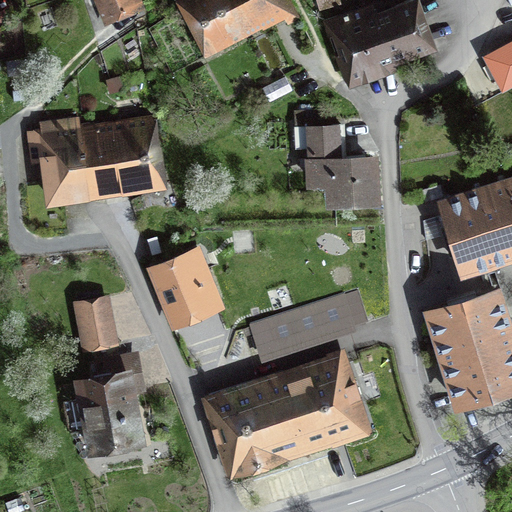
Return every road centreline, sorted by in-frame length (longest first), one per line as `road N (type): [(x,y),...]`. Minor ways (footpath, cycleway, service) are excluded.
road 1 (residential): [(442,470),(403,343),(386,111)]
road 2 (track): [(112,236),(38,245),(17,231),(8,174),(14,124),(105,32)]
road 3 (secondary): [(442,470),(321,511)]
